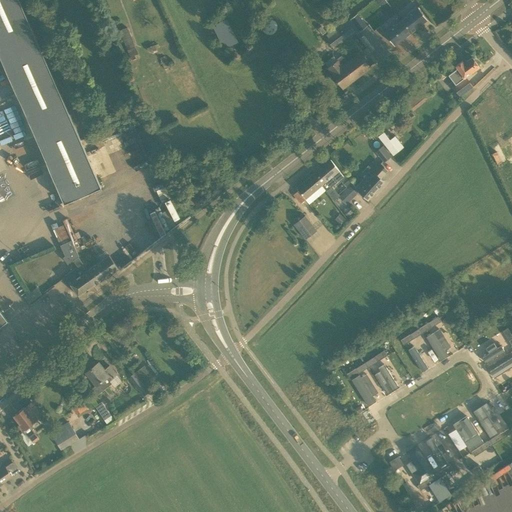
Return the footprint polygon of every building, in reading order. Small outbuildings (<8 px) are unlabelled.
[(0,0),(0,56),(64,204),(101,187),(20,0),(0,0)] [(417,7),(401,20),(411,33),(427,20),(417,7)] [(356,14),(351,18),(360,30),(366,26),(356,14)] [(351,18),(347,22),(348,23),(355,32),(356,33),(360,30),(351,18)] [(411,33),(401,20),(384,33),(394,46),(411,33)] [(226,22),(215,27),(219,36),(231,31),(226,22)] [(334,49),(355,32),(348,23),(327,39),(334,49)] [(132,61),(140,58),(127,27),(119,31),(132,61)] [(368,65),(359,53),(346,63),(342,57),(337,61),(333,56),(325,62),(328,67),(327,68),(342,85),(368,65)] [(481,69),(472,57),(464,63),(462,61),(456,66),(458,68),(452,72),(459,82),(453,86),(460,97),(474,87),(466,76),(476,69),(477,71),(481,69)] [(418,90),(405,101),(413,111),(426,100),(418,90)] [(384,132),(378,136),(393,156),(404,147),(395,136),(390,140),(384,132)] [(384,163),(392,156),(383,146),(375,152),(384,163)] [(331,160),(314,174),(323,185),(322,185),(326,190),(326,191),(344,176),(339,171),(340,170),(331,160)] [(367,175),(355,188),(368,200),(384,182),(380,178),(384,174),(387,170),(388,170),(387,170),(381,164),(381,163),(373,172),(375,174),(371,178),(367,175)] [(323,185),(314,174),(297,188),(299,191),(294,194),(301,203),(305,199),(309,204),(326,190),(322,185),(323,185)] [(346,204),(356,194),(349,187),(339,196),(346,204)] [(305,239),(316,230),(305,215),(294,224),(305,239)] [(53,228),(60,245),(71,240),(63,224),(53,228)] [(79,296),(94,286),(85,272),(86,271),(82,265),(83,264),(78,256),(71,240),(60,245),(65,255),(63,257),(67,263),(73,260),(77,266),(64,275),(68,280),(69,279),(70,281),(69,282),(79,296)] [(85,272),(94,286),(118,268),(109,255),(102,260),(91,267),(86,271),(85,272)] [(24,295),(28,301),(40,294),(37,288),(24,295)] [(429,322),(419,328),(422,333),(432,327),(429,322)] [(426,337),(441,360),(449,354),(446,349),(451,346),(443,334),(438,338),(434,332),(426,337)] [(404,345),(413,339),(410,334),(401,340),(404,345)] [(507,338),(502,341),(506,347),(510,345),(507,338)] [(483,357),(487,363),(505,351),(501,345),(498,348),(495,342),(486,348),(490,353),(483,357)] [(414,346),(408,350),(422,372),(428,368),(414,346)] [(374,356),(377,361),(387,355),(384,350),(374,356)] [(129,366),(138,359),(134,354),(125,361),(129,366)] [(374,356),(365,362),(368,367),(377,361),(374,356)] [(511,357),(490,371),(495,378),(511,366),(511,357)] [(104,369),(99,362),(86,372),(96,385),(91,389),(96,395),(112,383),(110,381),(117,375),(109,365),(104,369)] [(373,372),(387,394),(393,391),(387,380),(394,376),(386,364),(373,372)] [(144,396),(158,384),(144,366),(129,378),(144,396)] [(359,373),(355,368),(346,374),(350,379),(359,373)] [(352,379),(368,405),(376,401),(372,395),(378,391),(367,374),(361,377),(360,374),(352,379)] [(19,424),(28,436),(34,432),(29,425),(42,415),(31,401),(14,414),(21,423),(19,424)] [(105,420),(111,415),(101,402),(95,406),(105,420)] [(473,411),(490,437),(498,432),(496,430),(502,426),(487,402),(473,411)] [(482,439),(467,415),(459,420),(463,426),(456,430),(468,448),(482,439)] [(62,450),(79,439),(71,428),(55,438),(62,450)] [(499,434),(502,439),(511,433),(508,428),(499,434)] [(40,438),(34,432),(28,436),(34,443),(40,438)] [(435,441),(429,445),(439,460),(449,454),(442,444),(438,447),(435,441)] [(435,474),(417,445),(407,451),(418,468),(412,472),(419,484),(435,474)] [(474,456),(484,451),(481,446),(471,451),(474,456)] [(393,469),(402,464),(398,456),(389,461),(393,469)] [(458,467),(454,462),(445,468),(448,473),(458,467)] [(478,464),(471,468),(475,476),(483,472),(478,464)] [(0,485),(3,483),(12,476),(5,467),(0,470),(0,485)] [(440,478),(448,473),(445,468),(436,474),(439,479),(440,478)] [(439,479),(436,474),(426,480),(429,485),(439,479)] [(429,485),(439,501),(451,494),(440,478),(439,479),(429,485)] [(429,485),(426,480),(417,486),(420,490),(429,485)]
